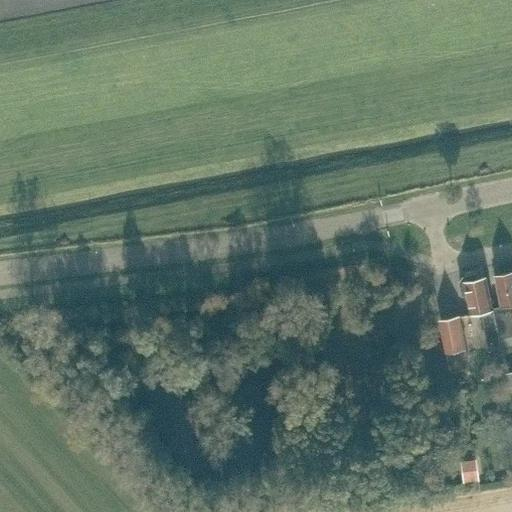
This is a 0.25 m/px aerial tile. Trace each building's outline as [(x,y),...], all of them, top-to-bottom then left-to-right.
[(511,271),(496,275),(502,307),(495,308),(500,338),(511,336),(511,271)] [(464,276),(460,283),(467,315),(472,314),(483,312),(490,346),(501,344),(500,338),(495,308),(493,309),(487,277),(479,279),(478,274),(464,276)] [(469,367),(459,317),(459,316),(441,320),(452,371),(469,367)] [(385,474),(382,453),(366,455),(368,476),(385,474)] [(478,481),(476,459),(460,461),(463,483),(478,481)]
